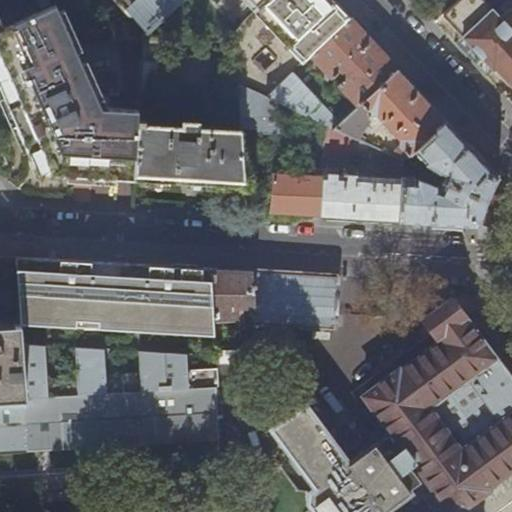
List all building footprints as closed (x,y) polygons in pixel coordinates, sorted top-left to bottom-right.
[(147,0),(133,13),(120,0),(83,0),(107,40),(145,37),(183,0),(147,0)] [(216,0),(219,2),(220,0),(245,0),(256,11),(267,0),(216,0)] [(267,0),(256,11),(236,29),(240,83),(267,96),(350,17),(333,0),(267,0)] [(511,0),(459,0),(445,14),(451,20),(464,34),(458,40),(490,74),(498,66),(511,81),(511,0)] [(4,29),(0,20),(0,86),(24,139),(39,173),(49,173),(83,175),(114,177),(136,178),(140,119),(140,107),(106,107),(55,6),(4,29)] [(371,39),(350,17),(267,96),(282,103),(325,123),(335,128),(340,123),(302,83),(316,68),(327,79),(331,75),(355,101),(351,105),(355,109),(398,69),(373,42),(371,39)] [(160,35),(145,37),(143,60),(158,61),(160,35)] [(398,69),(355,109),(340,123),(335,128),(350,135),(358,139),(375,122),(376,117),(381,118),(400,138),(400,145),(390,154),(402,159),(414,149),(446,120),(420,92),(398,69)] [(267,96),(240,83),(242,130),(259,129),(260,135),(281,134),(282,103),(267,96)] [(140,119),(136,178),(152,180),(192,183),(246,187),(242,130),(198,128),(199,123),(184,122),(184,127),(144,124),(145,120),(140,119)] [(446,120),(414,149),(425,161),(445,172),(443,178),(487,199),(492,188),(499,176),(490,167),(466,141),(446,120)] [(350,135),(335,128),(325,123),(323,157),(349,158),(350,135)] [(403,175),(402,159),(390,154),(388,152),(386,177),(348,175),(348,173),(343,172),(343,174),(322,173),(322,174),(320,214),(349,216),(352,216),(399,219),(403,175)] [(294,213),(320,214),(322,174),(308,173),(308,168),(290,167),(290,173),(274,172),(270,212),(294,213)] [(418,176),(403,175),(399,219),(420,221),(479,224),(483,210),(487,199),(443,178),(440,184),(418,176)] [(0,400),(28,398),(17,256),(0,255),(0,400)] [(17,256),(22,319),(43,321),(43,320),(44,319),(44,314),(73,315),(73,323),(97,324),(98,317),(115,318),(115,326),(131,327),(131,322),(155,323),(155,329),(188,330),(188,323),(214,324),(214,321),(210,268),(124,263),(17,256)] [(255,319),(252,270),(246,270),(210,268),(214,321),(255,319)] [(252,270),(255,319),(255,322),(313,326),(331,327),(335,328),(336,302),(336,298),(337,276),(252,270)] [(497,511),(505,507),(511,501),(511,381),(511,379),(505,371),(451,299),(425,318),(441,341),(400,371),(399,368),(364,394),(393,434),(378,445),(375,442),(349,461),(306,402),(273,427),(316,485),(309,490),(308,501),(316,511),(497,511)] [(331,327),(313,326),(313,338),(330,339),(331,327)] [(44,344),(24,343),(28,398),(216,387),(218,387),(217,367),(186,369),(185,353),(137,350),(137,372),(104,374),(103,348),(73,346),(75,375),(45,377),(44,344)] [(216,387),(28,398),(0,400),(0,452),(219,439),(216,387)]
